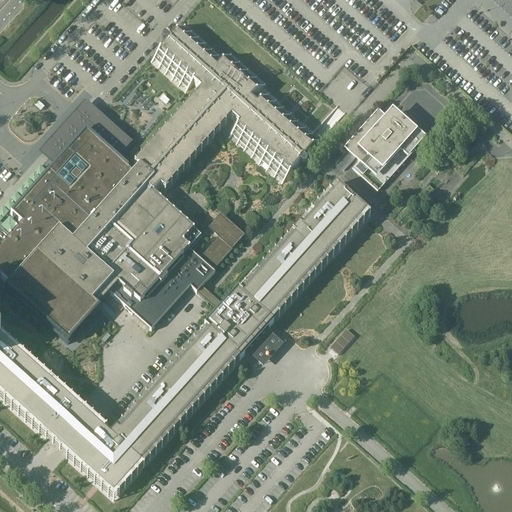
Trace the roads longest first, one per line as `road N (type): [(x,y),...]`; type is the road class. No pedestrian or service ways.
road 1 (track): [(321,163),(406,242),(290,372)]
road 2 (track): [(446,511),(282,365)]
road 3 (unknown): [(73,439),(185,311)]
